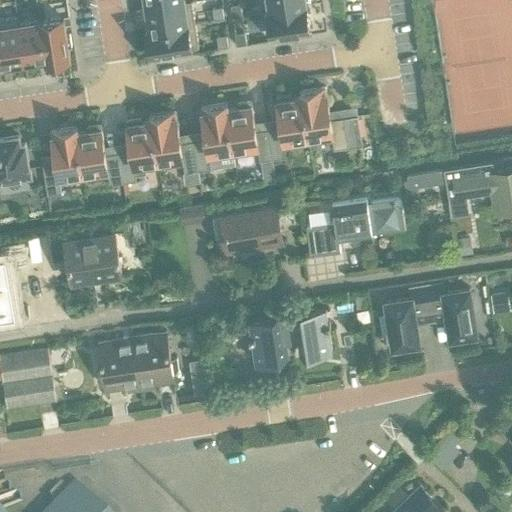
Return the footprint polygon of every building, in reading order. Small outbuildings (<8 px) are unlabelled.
[(185,1),(144,8),(146,21),(149,20),(150,27),(150,29),(195,22),(192,0),(191,0),(185,0),(185,1)] [(266,11),(308,4),(307,0),(266,0),(267,7),(265,7),(266,11)] [(233,16),(242,14),(240,3),(231,4),(233,16)] [(308,4),(266,11),(270,35),(312,28),(308,4)] [(214,19),(224,17),(222,6),(212,7),(214,19)] [(19,15),(0,18),(0,50),(3,68),(27,64),(20,22),(19,15)] [(64,16),(43,19),(49,59),(49,60),(53,60),(70,57),(68,45),(72,44),(70,32),(67,33),(64,16)] [(43,18),(20,22),(27,64),(49,60),(49,59),(43,19),(43,18)] [(150,27),(146,28),(147,29),(151,55),(157,54),(157,52),(162,51),(162,52),(175,50),(175,49),(199,45),(195,22),(150,29),(150,27)] [(237,44),(247,42),(245,31),(235,32),(237,44)] [(218,47),(228,45),(226,34),(217,35),(218,47)] [(300,89),(301,95),(308,137),(308,139),(322,136),(322,134),(332,132),(334,147),(363,143),(360,128),(358,115),(358,113),(331,118),(329,109),(326,85),(300,89)] [(282,125),(269,128),(273,157),(287,155),(284,140),(294,138),(295,141),(308,139),(308,137),(301,95),(292,97),(291,93),(277,95),(280,117),(282,125)] [(237,105),(228,107),(235,148),(235,150),(248,148),(248,146),(258,144),(260,159),(273,157),(269,128),(256,130),(254,121),(251,99),(237,102),(237,105)] [(207,137),(193,139),(198,169),(211,167),(209,152),(219,150),(219,152),(235,150),(235,148),(228,107),(227,101),(202,105),(205,129),(207,137)] [(176,109),(150,113),(151,119),(150,119),(157,161),(157,162),(173,160),(173,158),(183,156),(185,171),(198,169),(193,139),(180,141),(179,133),(176,109)] [(132,150),(118,152),(123,181),(136,179),(136,174),(146,172),(145,164),(157,162),(157,161),(150,119),(141,120),(141,117),(127,119),(130,141),(132,150)] [(78,131),(77,131),(83,172),(83,174),(98,172),(98,169),(108,168),(110,183),(123,181),(118,152),(106,154),(104,145),(101,123),(87,125),(87,129),(78,131)] [(56,161),(43,163),(48,192),(62,190),(59,175),(70,174),(70,176),(83,174),(83,172),(77,131),(78,131),(77,125),(51,129),(56,161)] [(0,180),(31,175),(26,142),(20,143),(19,134),(0,137),(0,180)] [(511,168),(494,172),(492,160),(444,168),(452,216),(469,213),(466,193),(493,188),(496,205),(511,202),(511,168)] [(408,178),(404,178),(406,191),(419,189),(418,186),(446,182),(443,167),(407,172),(408,178)] [(332,202),(335,220),(306,225),(311,255),(341,250),(339,240),(373,235),(372,231),(402,226),(397,196),(368,201),(367,196),(332,202)] [(203,203),(180,207),(182,220),(205,217),(203,203)] [(276,205),(222,214),(228,248),(254,244),(254,245),(282,241),(279,220),(277,209),(276,205)] [(66,237),(65,237),(68,255),(71,275),(99,270),(100,276),(123,273),(115,229),(102,231),(66,237)] [(469,231),(455,233),(458,252),(472,250),(469,231)] [(0,317),(17,315),(8,252),(0,253),(0,317)] [(476,327),(469,286),(445,290),(444,282),(427,285),(431,313),(447,311),(451,335),(472,332),(472,328),(476,327)] [(419,340),(415,316),(431,313),(427,285),(410,287),(411,295),(387,299),(393,340),(397,340),(398,344),(419,340)] [(508,289),(491,292),(494,311),(511,308),(508,289)] [(370,305),(367,291),(355,293),(357,307),(370,305)] [(305,351),(332,347),(326,307),(287,313),(292,339),(303,338),(305,351)] [(281,341),(292,339),(287,313),(249,319),(255,359),(283,355),(281,341)] [(133,333),(140,381),(153,379),(153,378),(174,375),(173,370),(179,369),(177,354),(171,355),(167,328),(133,333)] [(127,383),(140,381),(133,333),(99,338),(103,366),(97,367),(100,381),(106,380),(106,386),(127,382),(127,383)] [(56,398),(54,386),(48,346),(0,353),(0,357),(7,405),(56,398)] [(435,441),(425,451),(427,454),(441,468),(452,457),(438,443),(435,441)] [(76,490),(54,511),(117,511),(87,482),(78,491),(76,490)] [(438,511),(443,507),(420,484),(409,495),(398,506),(391,511),(438,511)] [(62,485),(50,497),(58,506),(70,494),(62,485)] [(399,485),(388,497),(398,506),(409,495),(399,485)]
